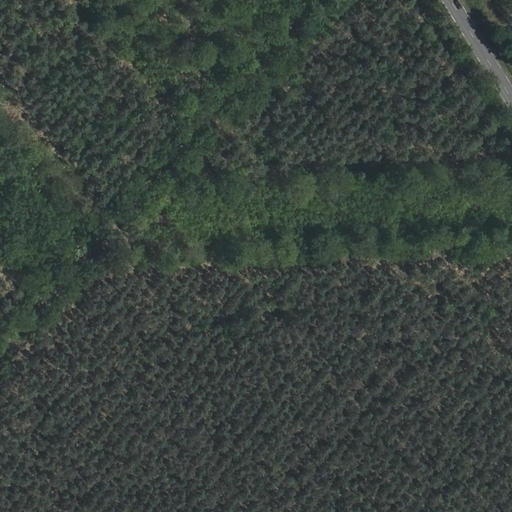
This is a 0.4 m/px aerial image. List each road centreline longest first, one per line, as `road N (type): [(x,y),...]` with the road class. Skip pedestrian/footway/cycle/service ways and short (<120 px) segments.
road 1 (track): [(0,353),(313,0)]
road 2 (track): [(113,225),(183,243),(511,242)]
